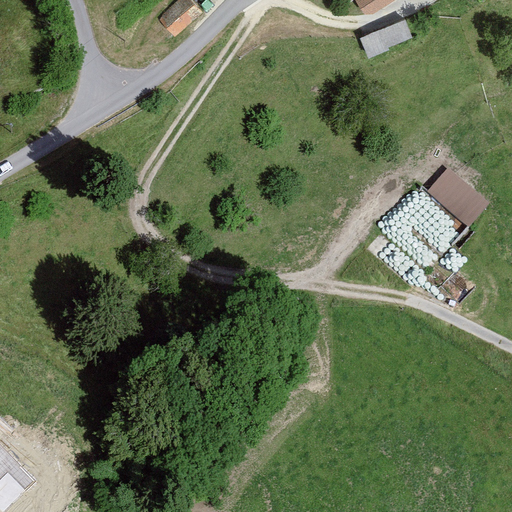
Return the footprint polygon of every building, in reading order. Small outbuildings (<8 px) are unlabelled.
[(176,33),(203,7),(196,0),(176,0),(160,16),(176,33)] [(363,0),(372,16),(399,0),(363,0)] [(406,14),(361,31),(367,50),(413,33),(406,14)] [(451,170),(431,195),(468,226),(489,200),(451,170)] [(420,189),(401,214),(424,231),(434,218),(443,225),(452,213),(420,189)]
